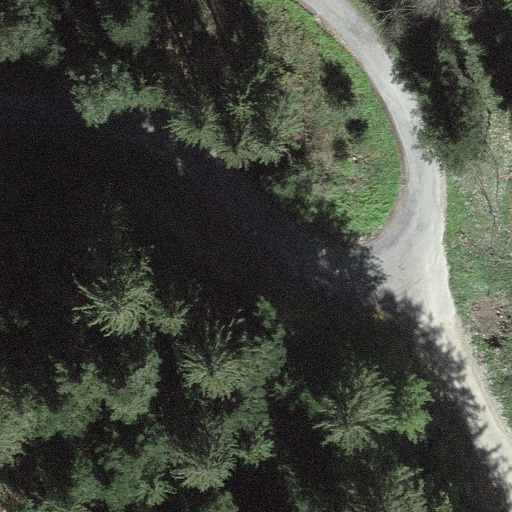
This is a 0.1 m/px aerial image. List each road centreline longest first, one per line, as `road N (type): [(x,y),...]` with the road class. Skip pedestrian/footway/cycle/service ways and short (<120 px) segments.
road 1 (track): [(0,121),(49,118),(140,139),(211,187),(291,268),(347,277),(397,258),(420,222),(425,149),(390,71),(321,0)]
road 2 (track): [(397,258),(511,498)]
